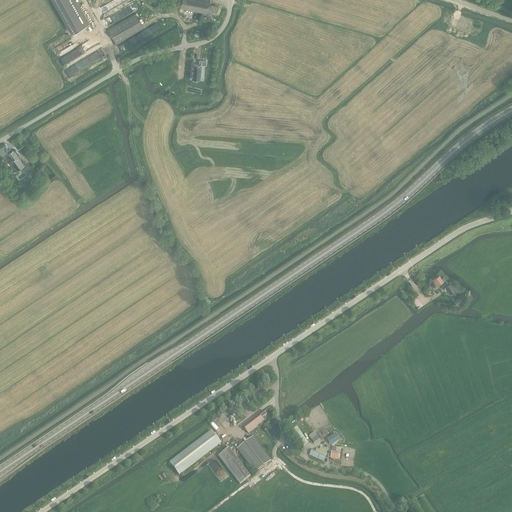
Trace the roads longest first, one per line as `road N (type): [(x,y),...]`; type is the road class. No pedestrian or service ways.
road 1 (secondary): [(0,470),(375,219),(511,109)]
road 2 (unclassified): [(271,356),(465,228),(511,212)]
road 3 (unclassified): [(0,141),(134,61),(215,36),(230,0)]
road 4 (unclassified): [(41,511),(271,356)]
road 5 (unclassified): [(394,511),(372,478),(311,461),(285,439),(271,356)]
